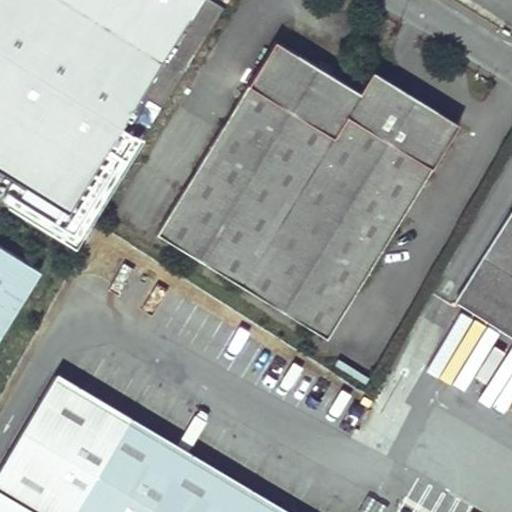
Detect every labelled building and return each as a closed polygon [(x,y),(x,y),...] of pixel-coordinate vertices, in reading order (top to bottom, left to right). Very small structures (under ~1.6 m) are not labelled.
[(0,0),(0,166),(68,207),(195,0),(0,0)] [(275,39),(154,235),(326,341),(460,124),(373,71),(360,91),(275,39)] [(511,216),(505,212),(448,301),(478,320),(474,327),(511,350),(511,216)] [(0,331),(37,272),(0,248),(0,331)] [(277,511),(51,375),(0,459),(0,489),(37,511),(277,511)] [(0,509),(4,511),(37,511),(0,489),(0,509)]
